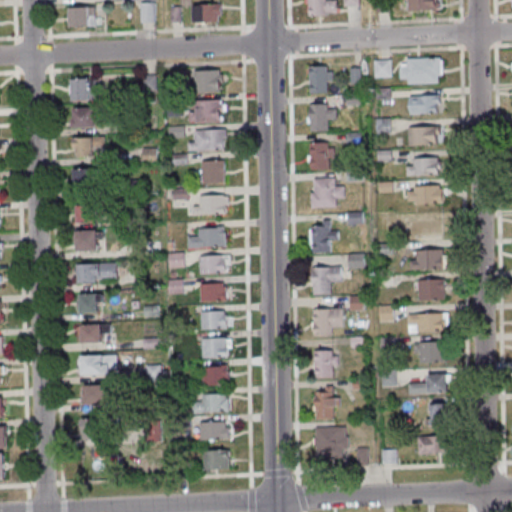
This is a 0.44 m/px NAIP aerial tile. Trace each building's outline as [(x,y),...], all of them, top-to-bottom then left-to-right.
[(306,0),(335,0),(335,8),(338,8),(338,13),(325,13),(325,16),(307,17),(306,0)] [(375,12),(375,0),(388,0),(388,12),(375,12)] [(406,0),(407,11),(436,9),(437,7),(437,3),(435,1),(433,1),(433,0),(406,0)] [(138,2),(139,22),(153,22),(153,2),(138,2)] [(191,4),(199,4),(199,3),(220,3),(220,15),(217,15),(217,21),(191,22),(191,4)] [(66,6),(93,5),(93,16),(99,16),(99,24),(67,26),(66,6)] [(168,6),(169,22),(179,21),(179,6),(168,6)] [(405,62),(405,57),(439,56),(439,75),(437,75),(437,83),(406,83),(406,78),(398,78),(398,66),(399,66),(399,63),(405,62)] [(389,59),(390,77),(372,77),(372,59),(389,59)] [(307,66),(324,65),(325,71),(330,71),(331,81),(326,81),(326,92),(308,93),(307,66)] [(359,67),(360,83),(348,83),(348,67),(359,67)] [(192,70),(218,69),(218,73),(221,73),(221,81),(218,81),(219,91),(193,92),(192,70)] [(154,74),(155,90),(141,90),(140,75),(154,74)] [(68,100),(68,77),(86,77),(86,78),(92,78),(92,90),(90,92),(92,93),(92,96),(91,98),(91,100),(68,100)] [(388,87),(389,98),(375,99),(374,88),(388,87)] [(344,94),(344,104),(359,104),(359,93),(344,94)] [(407,96),(408,114),(436,113),(436,104),(439,104),(438,94),(407,96)] [(182,115),(181,99),(162,99),(162,116),(182,115)] [(193,111),(188,111),(188,121),(219,121),(219,111),(222,111),(221,102),(219,103),(219,99),(193,99),(193,111)] [(308,104),(325,103),(325,108),(335,108),(335,118),(326,119),(326,130),(309,131),(308,104)] [(71,107),(91,106),(91,110),(98,110),(99,125),(92,125),(92,126),(84,127),(84,129),(79,129),(79,127),(69,127),(69,118),(71,118),(71,107)] [(388,117),(389,133),(375,134),(374,118),(388,117)] [(182,126),(183,137),(167,137),(167,126),(182,126)] [(407,127),(408,145),(436,144),(435,135),(439,135),(438,126),(407,127)] [(193,142),(193,130),(224,128),(225,138),(222,138),(223,149),(187,151),(186,142),(193,142)] [(344,143),(344,132),(360,132),(360,142),(344,143)] [(92,147),(104,146),(103,135),(70,136),(71,147),(73,147),(73,157),(92,156),(92,147)] [(308,142),(309,170),(327,169),(327,157),(332,157),(332,147),(326,147),(326,142),(308,142)] [(154,147),(155,162),(141,163),(140,148),(154,147)] [(389,149),(390,162),(375,162),(375,150),(389,149)] [(185,153),(185,164),(171,165),(170,154),(185,153)] [(411,165),(411,158),(436,156),(436,161),(438,160),(439,168),(437,168),(437,174),(404,176),(404,165),(411,165)] [(199,160),(223,159),(223,175),(223,182),(200,183),(199,160)] [(71,168),(72,189),(91,188),(91,181),(104,181),(103,167),(90,168),(89,167),(71,168)] [(345,170),(345,181),(361,180),(361,170),(345,170)] [(312,178),(333,177),(334,186),(342,185),(343,198),(335,198),(335,206),(309,208),(308,193),(313,192),(312,178)] [(125,179),(126,195),(141,194),(140,179),(125,179)] [(391,181),(391,192),(376,192),(376,181),(391,181)] [(405,191),(406,201),(413,201),(413,204),(441,203),(441,187),(437,187),(437,184),(412,185),(412,190),(405,191)] [(185,188),(186,199),(172,200),(171,189),(185,188)] [(198,195),(198,206),(191,206),(192,215),(224,214),(224,212),(225,211),(225,207),(223,205),(227,205),(227,196),(222,196),(222,195),(198,195)] [(93,203),(94,222),(73,223),(72,206),(75,206),(75,204),(93,203)] [(346,212),(346,224),(362,223),(361,211),(346,212)] [(377,214),(377,229),(393,229),(392,213),(377,214)] [(128,216),(128,226),(144,226),(144,216),(128,216)] [(413,230),(412,221),(440,220),(441,227),(439,227),(441,229),(441,234),(439,236),(408,238),(407,230),(413,230)] [(309,226),(327,225),(328,230),(336,230),(337,240),(328,240),(329,252),(311,253),(309,226)] [(197,236),(186,236),(186,248),(225,246),(224,232),(222,232),(222,226),(215,226),(215,227),(197,227),(197,236)] [(74,233),(74,230),(95,229),(95,231),(101,231),(102,239),(95,239),(95,249),(75,250),(74,241),(72,239),(72,234),(74,233)] [(391,243),(391,253),(377,254),(376,244),(391,243)] [(408,260),(415,260),(414,250),(441,248),(441,255),(444,255),(445,267),(409,269),(408,260)] [(182,252),(183,266),(167,267),(166,252),(182,252)] [(347,268),(346,253),(362,252),(363,267),(347,268)] [(197,256),(198,274),(224,272),(224,271),(226,269),(225,265),(224,264),(228,264),(228,254),(197,256)] [(75,263),(115,261),(116,278),(95,279),(95,281),(76,282),(75,263)] [(141,281),(140,265),(155,264),(156,280),(141,281)] [(310,267),(339,265),(340,281),(329,281),(329,293),(311,294),(310,267)] [(392,273),(393,285),(377,285),(377,274),(392,273)] [(181,278),(182,293),(167,294),(167,279),(181,278)] [(442,278),(443,299),(417,300),(416,280),(442,278)] [(198,283),(199,301),(225,300),(224,286),(222,286),(221,282),(198,283)] [(77,293),(95,293),(101,293),(101,301),(95,301),(96,311),(78,312),(77,307),(76,307),(76,299),(77,299),(77,293)] [(348,295),(348,310),(363,310),(362,295),(348,295)] [(142,306),(142,316),(156,315),(156,305),(142,306)] [(392,305),(392,320),(378,321),(377,305),(392,305)] [(311,308),(341,307),(341,327),(330,327),(330,335),(312,335),(311,308)] [(199,311),(222,310),(223,314),(225,313),(225,328),(199,329),(199,311)] [(405,314),(442,312),(442,317),(444,317),(445,325),(442,325),(442,330),(416,331),(416,324),(406,325),(405,314)] [(79,324),(99,323),(99,324),(109,323),(109,333),(100,334),(100,342),(77,343),(77,333),(79,333),(79,324)] [(349,336),(349,347),(364,346),(363,336),(349,336)] [(141,338),(141,348),(157,348),(157,337),(141,338)] [(200,338),(201,358),(226,357),(226,346),(225,346),(224,337),(200,338)] [(412,344),(418,343),(418,342),(444,341),(444,344),(448,344),(449,353),(443,353),(444,361),(419,362),(418,351),(413,351),(412,344)] [(312,350),(330,349),(330,355),(336,355),(336,365),(331,365),(331,377),(313,377),(312,350)] [(79,357),(79,354),(101,354),(101,355),(115,354),(116,368),(108,369),(108,373),(79,374),(79,365),(78,363),(77,358),(79,357)] [(144,365),(145,381),(160,381),(159,364),(144,365)] [(200,366),(201,385),(228,384),(227,370),(226,370),(225,366),(226,366),(226,364),(221,364),(221,366),(200,366)] [(445,373),(445,374),(449,374),(449,381),(445,381),(446,392),(407,393),(407,383),(425,382),(425,374),(445,373)] [(351,389),(351,378),(365,378),(366,388),(351,389)] [(103,383),(104,404),(82,405),(81,384),(103,383)] [(323,391),(323,385),(331,385),(331,397),(334,397),(334,398),(339,398),(339,407),(332,407),(333,419),(313,420),(312,391),(323,391)] [(200,394),(224,393),(225,397),(227,397),(228,411),(223,412),(223,411),(203,411),(203,413),(191,413),(191,401),(200,401),(200,394)] [(425,405),(445,403),(446,423),(424,424),(424,418),(429,418),(429,413),(425,413),(425,405)] [(79,418),(102,417),(102,419),(115,418),(116,428),(109,428),(109,438),(79,439),(78,420),(79,420),(79,418)] [(159,419),(160,441),(145,442),(144,420),(159,419)] [(198,440),(198,422),(224,421),(224,426),(227,426),(228,438),(198,440)] [(313,427),(313,437),(312,437),(312,445),(314,445),(314,458),(335,458),(335,461),(341,461),(341,458),(341,449),(347,449),(347,436),(344,436),(344,426),(313,427)] [(447,452),(446,441),(443,441),(442,435),(415,436),(416,454),(447,452)] [(355,465),(354,447),(366,447),(367,465),(355,465)] [(201,450),(202,470),(228,468),(227,459),(228,459),(227,449),(201,450)] [(395,449),(395,463),(380,464),(380,449),(395,449)]
